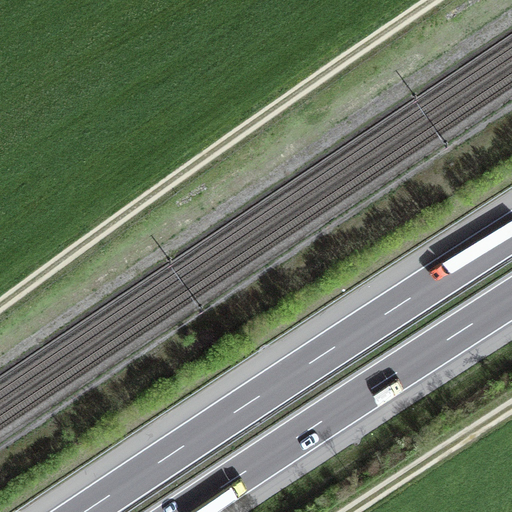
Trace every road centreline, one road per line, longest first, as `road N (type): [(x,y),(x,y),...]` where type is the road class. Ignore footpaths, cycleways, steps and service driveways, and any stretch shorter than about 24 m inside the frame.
road 1 (track): [(0,305),(431,0)]
road 2 (motorway): [(511,232),(84,511)]
road 3 (motorway): [(184,511),(511,298)]
road 4 (track): [(348,511),(511,406)]
